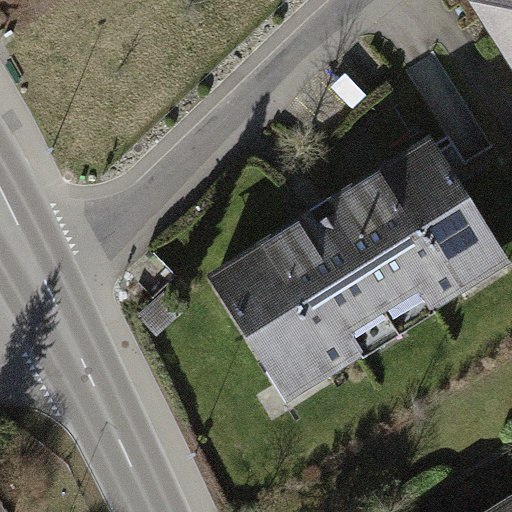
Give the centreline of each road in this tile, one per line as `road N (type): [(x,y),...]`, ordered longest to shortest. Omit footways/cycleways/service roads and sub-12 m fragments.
road 1 (residential): [(346,0),(258,73),(49,301)]
road 2 (secondary): [(149,511),(49,301)]
